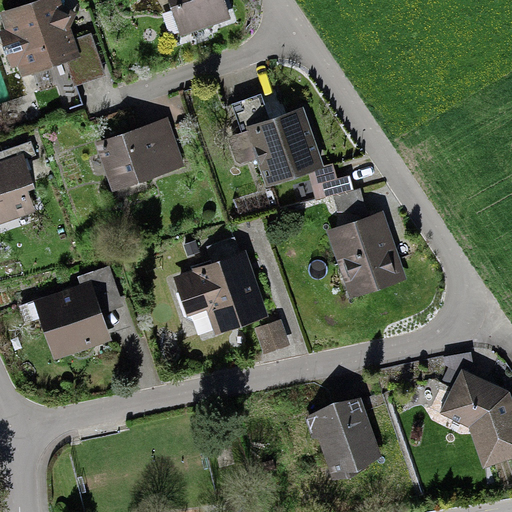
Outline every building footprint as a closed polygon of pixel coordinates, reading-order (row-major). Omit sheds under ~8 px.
[(62,0),(44,0),(0,13),(0,20),(17,78),(80,59),(62,0)] [(224,0),(169,0),(182,38),(232,22),(224,0)] [(304,109),(246,126),(264,187),(322,170),(304,109)] [(165,120),(94,143),(111,194),(181,170),(165,120)] [(19,156),(0,162),(0,223),(38,210),(19,156)] [(321,183),(328,196),(354,186),(350,173),(321,183)] [(362,207),(354,186),(328,196),(336,216),(362,207)] [(383,213),(329,231),(351,299),(404,282),(383,213)] [(248,250),(174,274),(188,318),(208,312),(216,337),(270,319),(248,250)] [(94,282),(35,301),(54,359),(113,340),(94,282)] [(284,321),(258,330),(266,352),(291,344),(284,321)] [(511,405),(507,390),(460,367),(438,413),(468,427),(480,468),(511,458),(511,405)] [(357,400),(308,417),(331,479),(380,462),(357,400)]
